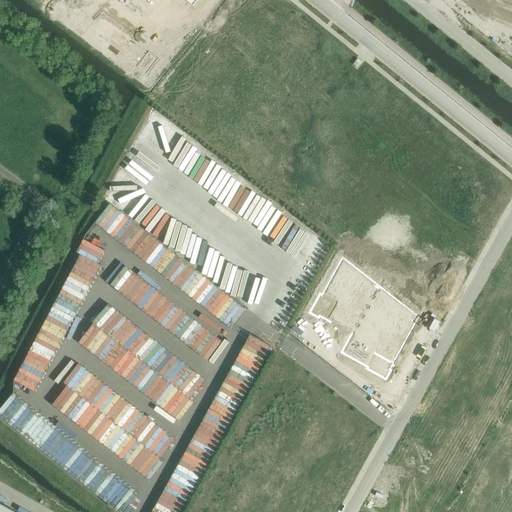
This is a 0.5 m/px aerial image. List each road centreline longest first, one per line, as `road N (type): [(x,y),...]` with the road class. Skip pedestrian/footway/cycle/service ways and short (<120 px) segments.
road 1 (unclassified): [(350,511),(511,223)]
road 2 (tertiary): [(511,159),(317,2)]
road 3 (unclassified): [(411,0),(511,81)]
